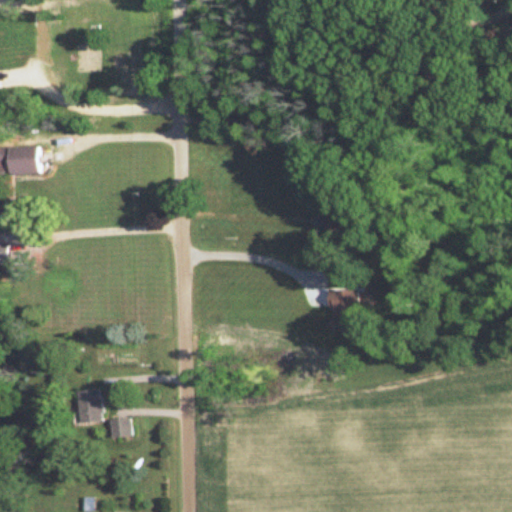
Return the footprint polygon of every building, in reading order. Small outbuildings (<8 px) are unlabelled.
[(11,149),(11,176),(41,176),(41,149),(11,149)] [(0,176),(8,177),(8,151),(0,150),(0,176)] [(9,205),(0,205),(0,232),(9,233),(9,205)] [(331,240),(361,240),(361,217),(331,217),(331,240)] [(0,267),(12,267),(12,247),(0,246),(0,267)] [(332,332),(361,332),(361,291),(332,291),(332,332)] [(103,391),(80,394),(84,426),(107,423),(103,391)] [(133,439),(132,421),(113,422),(114,440),(133,439)]
